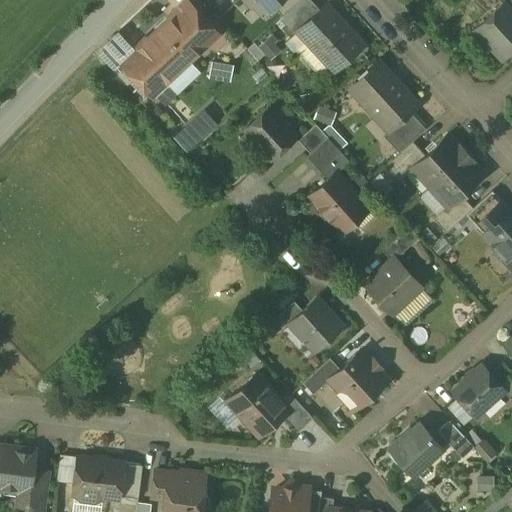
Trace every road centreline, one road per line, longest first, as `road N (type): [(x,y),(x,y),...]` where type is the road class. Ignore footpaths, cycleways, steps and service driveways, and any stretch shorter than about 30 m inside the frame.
road 1 (residential): [(343,445),(313,462),(191,448),(112,420),(0,407)]
road 2 (residential): [(422,379),(335,283),(309,273),(249,195),(257,186)]
road 3 (residential): [(123,0),(0,126)]
road 4 (residential): [(375,0),(478,107)]
